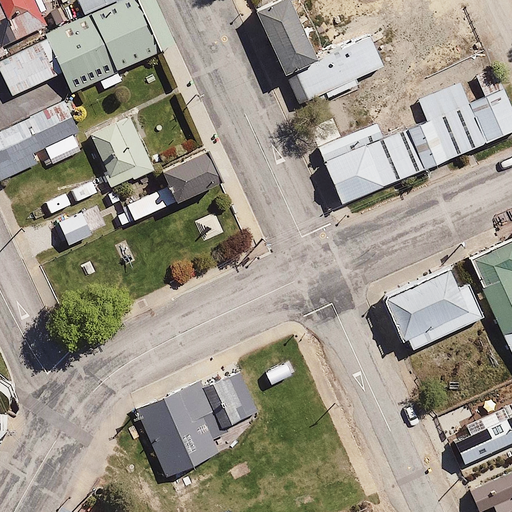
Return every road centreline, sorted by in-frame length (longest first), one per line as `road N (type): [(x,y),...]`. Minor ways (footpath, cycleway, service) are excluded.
road 1 (residential): [(67,423),(107,378),(149,351),(317,267)]
road 2 (residential): [(317,267),(190,0)]
road 3 (residential): [(431,511),(317,267)]
road 4 (residential): [(317,267),(511,182)]
road 5 (residential): [(67,423),(0,283)]
